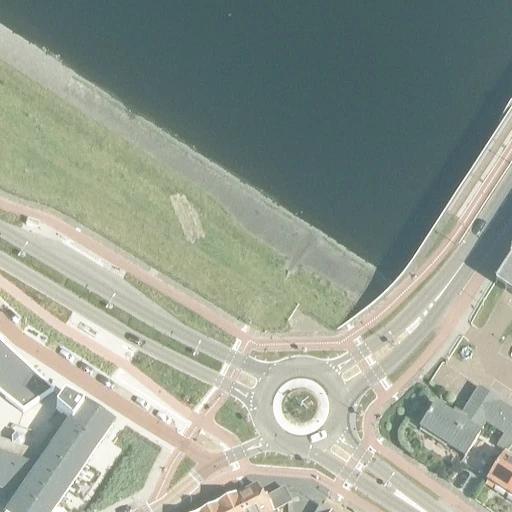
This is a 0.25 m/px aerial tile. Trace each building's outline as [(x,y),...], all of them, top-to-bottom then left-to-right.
[(511,258),(493,289),(511,301),(511,258)] [(0,396),(4,400),(22,414),(53,393),(0,343),(0,396)] [(478,389),(460,417),(457,422),(478,435),(478,434),(485,424),(504,437),(511,424),(511,413),(496,403),(497,402),(478,389)] [(0,440),(0,489),(20,497),(10,511),(53,511),(94,453),(112,426),(83,406),(81,409),(63,399),(57,411),(68,421),(52,444),(44,456),(20,448),(23,443),(24,437),(15,435),(11,439),(11,445),(0,440)] [(480,435),(478,434),(478,435),(457,422),(460,417),(454,413),(451,416),(434,406),(419,430),(420,431),(421,429),(465,456),(463,458),(464,459),(480,435)] [(503,457),(509,447),(511,442),(511,441),(504,437),(495,452),(502,456),(503,457)] [(511,448),(509,447),(503,457),(502,456),(486,481),(505,494),(511,485),(511,448)] [(255,485),(234,496),(242,511),(270,511),(264,499),(263,500),(255,485)] [(283,489),(264,499),(270,511),(273,511),(290,503),(283,489)] [(218,511),(242,511),(234,496),(215,506),(218,511)]
